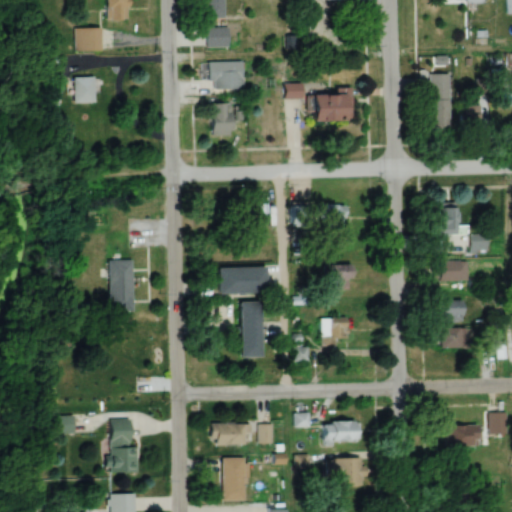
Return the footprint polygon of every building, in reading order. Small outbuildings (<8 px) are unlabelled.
[(125,0),(104,0),(104,20),(125,20),(125,0)] [(204,47),(226,47),(226,27),(204,27),(204,47)] [(99,28),(72,28),(72,50),(99,50),(99,28)] [(208,91),(242,90),(241,62),(207,63),(208,91)] [(427,73),(427,130),(449,129),(449,73),(427,73)] [(93,105),(93,78),(71,78),(71,105),(93,105)] [(283,98),(299,98),(299,85),(283,85),(283,98)] [(349,91),(311,92),(311,121),(349,121),(349,91)] [(229,137),(229,103),(209,103),(209,137),(229,137)] [(343,205),(315,205),(315,227),(343,227),(343,205)] [(437,236),(455,236),(455,208),(437,208),(437,236)] [(467,235),(467,255),(484,255),(484,235),(467,235)] [(465,259),(437,259),(437,280),(465,280),(465,259)] [(107,260),(107,305),(130,305),(130,260),(107,260)] [(215,267),(215,294),(263,294),(263,267),(215,267)] [(349,271),(328,271),(328,290),(349,290),(349,271)] [(237,357),(259,357),(259,301),(237,301),(237,357)] [(437,323),(461,323),(461,301),(437,301),(437,323)] [(319,344),(336,344),(336,330),(344,330),(344,320),(319,320),(319,344)] [(465,327),(438,327),(438,348),(465,348),(465,327)] [(97,351),(109,350),(108,341),(95,343),(97,351)] [(89,400),(89,371),(55,371),(55,385),(71,385),(71,400),(89,400)] [(486,435),(496,435),(496,449),(505,449),(505,413),(486,413),(486,435)] [(50,435),(71,435),(71,416),(50,416),(50,435)] [(134,447),(128,447),(128,420),(107,420),(107,473),(134,473),(134,447)] [(357,422),(321,422),(321,443),(357,443),(357,422)] [(247,424),(207,424),(207,445),(247,445),(247,424)] [(442,447),(476,447),(476,426),(442,426),(442,447)] [(220,502),(245,502),(245,459),(220,459),(220,502)] [(324,460),(325,488),(362,487),(361,459),(324,460)] [(107,494),(106,511),(133,511),(133,494),(107,494)]
